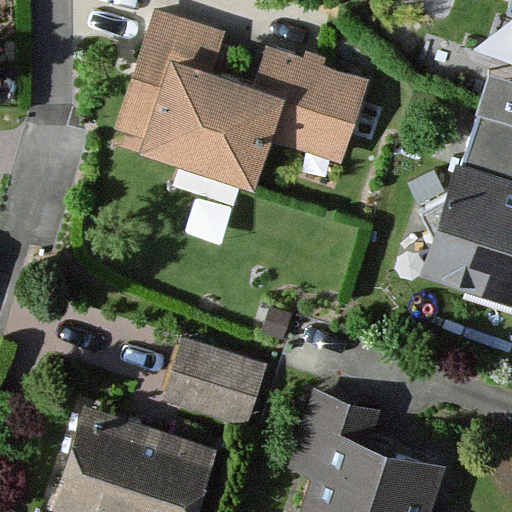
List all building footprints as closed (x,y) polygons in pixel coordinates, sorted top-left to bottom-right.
[(313,183),(340,96),(145,35),(104,164),(234,205),(247,162),(313,183)] [(511,308),(511,184),(457,168),(422,281),(511,308)] [(170,403),(246,423),(260,370),(184,350),(170,403)] [(297,511),(428,511),(439,473),(367,453),(378,413),(309,394),(288,470),(308,475),(297,511)] [(53,511),(178,511),(196,441),(77,412),(53,511)]
